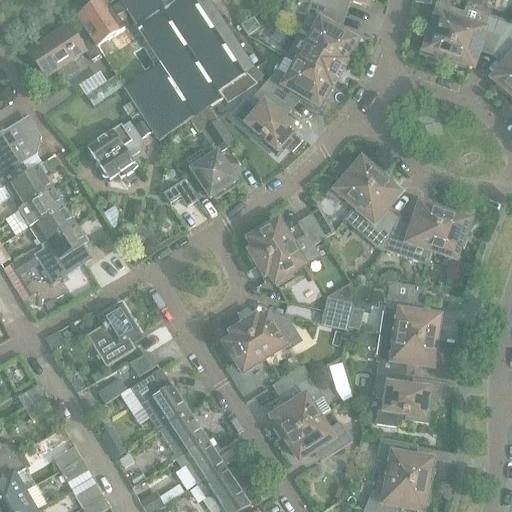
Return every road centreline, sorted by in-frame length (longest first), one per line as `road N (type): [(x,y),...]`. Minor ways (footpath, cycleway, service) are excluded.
road 1 (residential): [(303,511),(187,327)]
road 2 (residential): [(360,110),(281,184),(207,230)]
road 3 (residential): [(360,110),(412,161),(446,180),(485,186),(511,178)]
road 4 (residential): [(511,140),(483,106),(447,87),(377,77)]
road 5 (residential): [(187,327),(245,286),(207,230)]
